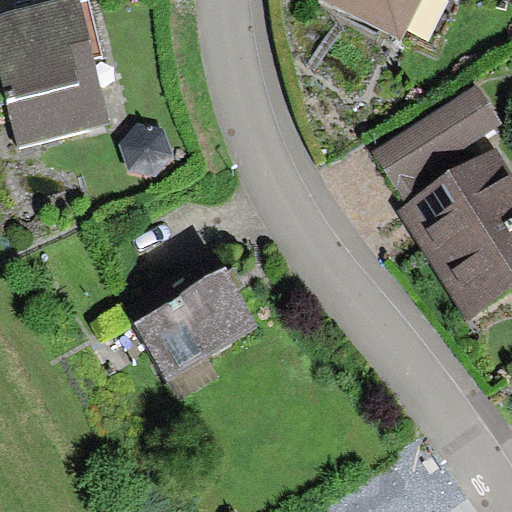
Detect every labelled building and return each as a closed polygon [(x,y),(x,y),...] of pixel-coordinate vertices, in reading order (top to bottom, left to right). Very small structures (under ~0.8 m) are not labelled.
[(422,0),(309,0),(309,1),(401,45),(422,0)] [(89,3),(0,24),(0,76),(17,147),(108,125),(92,62),(103,60),(89,3)] [(474,95),(374,157),(398,196),(498,133),(474,95)] [(139,126),(123,147),(130,173),(157,179),(173,158),(164,132),(139,126)] [(511,172),(501,153),(396,215),(461,326),(511,296),(511,172)] [(218,255),(122,314),(178,405),(224,377),(211,356),(261,326),(218,255)]
